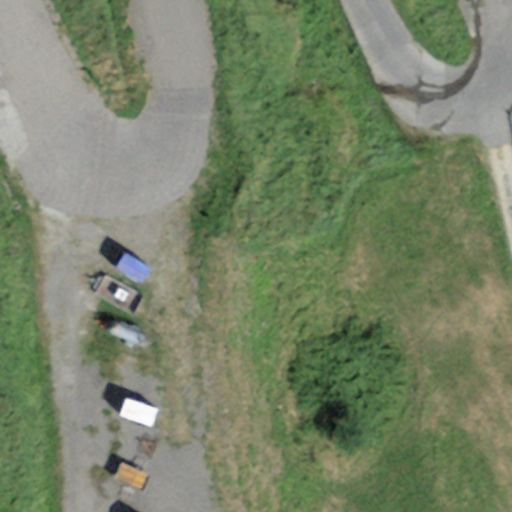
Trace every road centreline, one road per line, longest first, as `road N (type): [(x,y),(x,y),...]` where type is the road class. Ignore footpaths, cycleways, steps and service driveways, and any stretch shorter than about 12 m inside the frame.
road 1 (unclassified): [(166,0),(182,49),(172,141),(151,161),(114,169),(83,158),(63,135),(0,10)]
road 2 (unclassified): [(508,0),(511,40),(502,68),(479,88),(449,95),(406,76),(365,0)]
